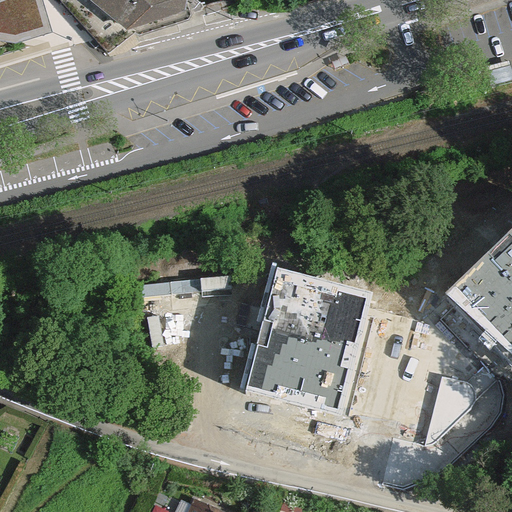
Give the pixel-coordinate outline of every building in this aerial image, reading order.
[(0,33),(17,37),(43,29),(34,0),(23,0),(0,9),(0,33)] [(90,0),(91,1),(75,19),(111,55),(132,34),(196,14),(188,8),(178,0),(90,0)] [(495,71),(492,72),(496,86),(511,81),(511,66),(502,70),(495,71)] [(511,226),(436,304),(511,376),(511,374),(511,226)] [(148,296),(173,297),(173,308),(212,309),(213,290),(234,291),(235,281),(149,276),(148,296)] [(267,277),(241,390),(348,414),(374,302),(267,277)] [(467,384),(442,378),(426,447),(472,409),(477,398),(474,389),(467,384)]
